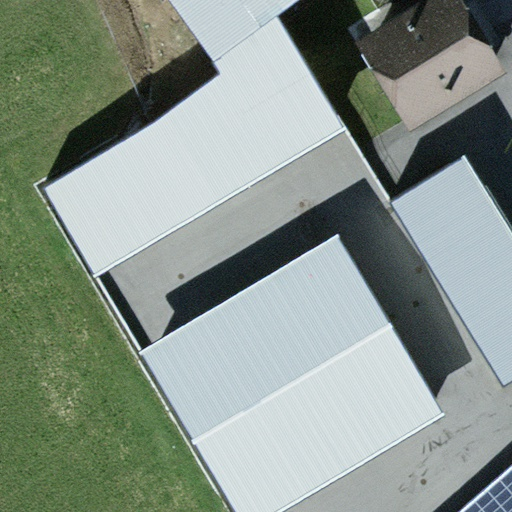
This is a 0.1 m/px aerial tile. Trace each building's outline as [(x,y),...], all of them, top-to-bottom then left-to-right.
[(159,0),(205,61),(287,0),(159,0)] [(440,0),(359,48),(407,128),(503,71),(460,0),(440,0)] [(288,48),(46,187),(95,271),(337,132),(288,48)] [(511,255),(464,168),(400,203),(488,364),(511,350),(511,255)] [(273,511),(448,414),(342,225),(141,338),(238,511),(273,511)] [(511,511),(511,476),(472,511),(511,511)]
